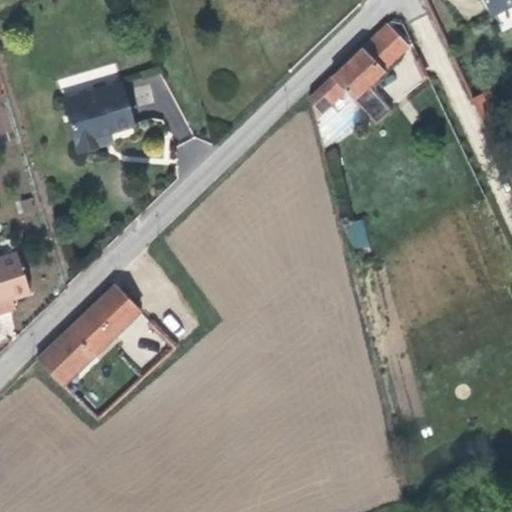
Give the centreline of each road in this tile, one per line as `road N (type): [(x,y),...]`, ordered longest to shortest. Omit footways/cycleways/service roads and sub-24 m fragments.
road 1 (residential): [(0,369),(386,0)]
road 2 (track): [(511,206),(413,0)]
